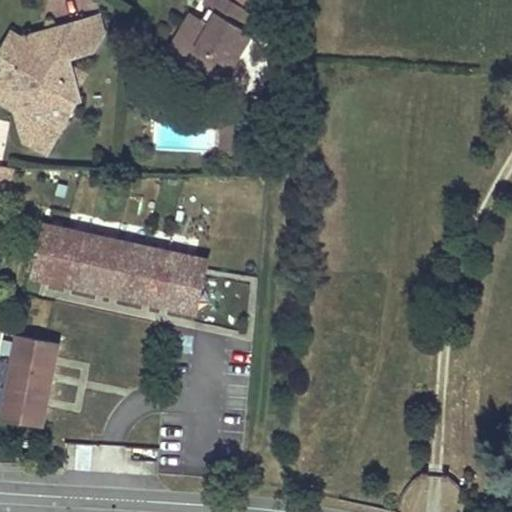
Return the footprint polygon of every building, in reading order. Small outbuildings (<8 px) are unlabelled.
[(233,0),(204,0),(204,2),(208,5),(216,10),(209,21),(201,16),(194,29),(184,23),(167,52),(214,81),(225,62),(231,66),(252,31),(244,27),(253,12),(233,0)] [(233,0),(253,12),(260,0),(233,0)] [(216,10),(208,5),(201,16),(209,21),(216,10)] [(201,16),(192,11),(184,23),(194,29),(201,16)] [(104,15),(89,19),(98,50),(109,31),(104,15)] [(29,39),(12,30),(0,52),(0,53),(12,59),(15,73),(8,88),(20,95),(25,110),(17,123),(39,135),(45,126),(57,135),(80,104),(79,98),(86,95),(74,56),(98,50),(89,19),(58,27),(56,32),(51,42),(53,47),(41,51),(39,45),(29,39)] [(42,36),(29,39),(39,45),(41,51),(53,47),(51,42),(56,32),(42,36)] [(0,100),(12,107),(17,123),(25,110),(20,95),(8,88),(15,73),(12,59),(0,53),(0,55),(2,66),(0,70),(0,100)] [(214,81),(220,84),(231,66),(225,62),(214,81)] [(39,135),(17,123),(20,136),(46,149),(57,135),(45,126),(39,135)] [(240,126),(225,125),(224,155),(239,156),(240,126)] [(250,126),(240,126),(239,156),(249,156),(250,126)] [(2,168),(0,176),(0,183),(10,186),(13,171),(2,168)] [(205,260),(44,225),(33,277),(125,297),(194,312),(205,260)] [(56,345),(18,338),(3,417),(41,425),(56,345)]
